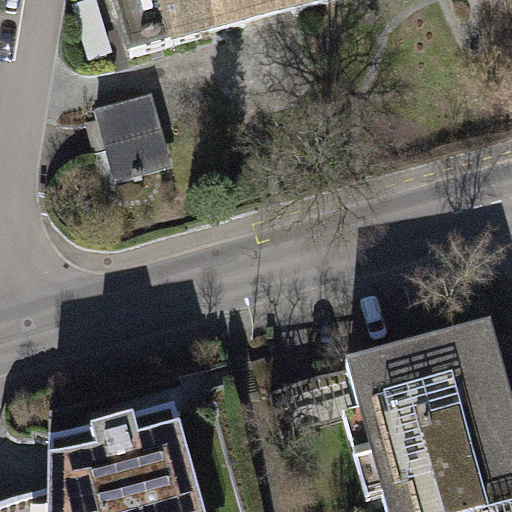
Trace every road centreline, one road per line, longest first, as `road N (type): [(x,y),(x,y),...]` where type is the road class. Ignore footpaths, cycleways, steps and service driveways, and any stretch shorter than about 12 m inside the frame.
road 1 (secondary): [(511,201),(1,345)]
road 2 (residential): [(40,0),(0,242)]
